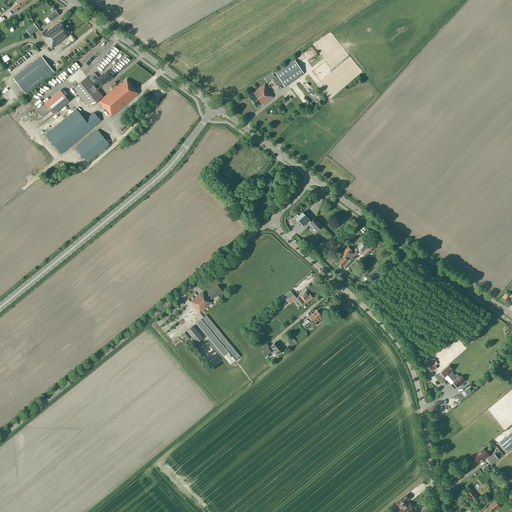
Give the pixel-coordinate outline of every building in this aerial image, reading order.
[(17,10),(17,9),(28,0),(19,0),(21,2),(20,3),(19,3),(14,7),(15,7),(12,9),(15,12),(17,10)] [(63,21),(60,23),(59,23),(43,35),(45,38),(44,39),(52,48),(71,33),(71,32),(72,32),(63,21)] [(34,23),(25,30),(30,35),(38,29),(34,23)] [(107,43),(103,38),(98,41),(102,46),(107,43)] [(68,53),(64,58),(67,61),(72,57),(68,53)] [(112,53),(104,57),(106,63),(114,59),(112,53)] [(26,94),(54,72),(41,56),(13,78),(26,94)] [(277,76),(272,79),(278,87),(282,84),(284,86),(303,73),(294,59),(275,73),(277,76)] [(74,87),(90,107),(103,96),(97,90),(112,77),(106,71),(102,75),(101,74),(98,77),(97,75),(94,72),(88,77),(87,76),(74,87)] [(263,78),(266,82),(275,76),(272,72),(263,78)] [(62,73),(51,83),(56,87),(66,77),(62,73)] [(99,101),(109,114),(111,116),(138,94),(135,90),(126,79),(122,83),(121,82),(99,101)] [(270,94),(271,94),(264,84),(248,96),(256,108),(261,106),(272,98),(270,94)] [(69,101),(60,91),(44,104),(53,114),(69,101)] [(94,112),(85,120),(76,109),(45,135),(61,154),(101,121),(94,112)] [(17,122),(21,117),(15,112),(11,118),(17,122)] [(108,142),(110,140),(107,137),(105,139),(97,130),(75,148),(88,163),(109,144),(108,142)] [(268,177),(262,182),(262,183),(255,188),(260,194),(267,188),(267,189),(274,184),(268,177)] [(246,200),(248,203),(255,197),(253,194),(246,200)] [(303,227),(307,223),(309,224),(308,225),(312,229),(313,228),(317,231),(322,225),(322,226),(323,225),(315,217),(315,218),(311,222),(309,221),(310,220),(302,212),(302,213),(295,219),(303,227)] [(365,248),(363,246),(365,245),(362,242),(357,248),(361,251),(358,253),(364,258),(374,248),(370,245),(369,244),(365,248)] [(350,252),(352,250),(348,247),(342,253),(346,256),(339,263),(342,266),(348,260),(347,259),(352,254),(350,252)] [(356,251),(349,258),(346,262),(348,264),(352,260),(351,260),(357,253),(356,251)] [(193,305),(199,313),(202,310),(211,303),(209,300),(212,298),(213,299),(222,291),(217,285),(208,293),(209,294),(206,297),(202,292),(191,301),(193,305)] [(290,290),(283,296),(289,303),(295,298),(290,290)] [(306,291),(297,298),(303,305),(312,298),(309,294),(308,294),(306,291)] [(322,317),(316,310),(312,313),(310,310),(305,314),(310,320),(309,321),(307,319),(301,324),(305,329),(311,324),(310,322),(312,320),(314,323),(315,323),(317,325),(323,320),(321,318),(322,317)] [(203,317),(196,323),(230,364),(240,356),(206,315),(203,317)] [(193,326),(187,331),(196,343),(203,338),(193,326)] [(276,341),(271,346),(278,355),(283,350),(276,341)] [(263,352),(269,347),(266,344),(261,348),(263,352)] [(442,374),(444,376),(445,377),(448,375),(451,379),(452,379),(455,382),(454,382),(457,386),(460,384),(460,385),(465,380),(461,376),(459,377),(457,374),(455,376),(451,371),(453,370),(449,365),(441,372),(442,373),(442,374)] [(511,445),(511,432),(499,443),(506,451),(511,445)] [(473,457),(479,464),(486,458),(487,459),(491,464),(498,459),(494,454),(490,457),(489,456),(489,455),(484,449),(473,457)] [(467,493),(473,501),(478,497),(472,490),(467,493)] [(503,495),(506,499),(511,495),(509,491),(503,495)] [(396,503),(394,505),(396,507),(398,505),(399,507),(403,511),(405,511),(406,511),(409,511),(413,510),(411,508),(412,507),(409,503),(408,504),(406,501),(411,497),(408,494),(403,497),(396,503)] [(497,510),(500,507),(496,501),(486,509),(487,511),(493,511),(496,509),(497,510)]
